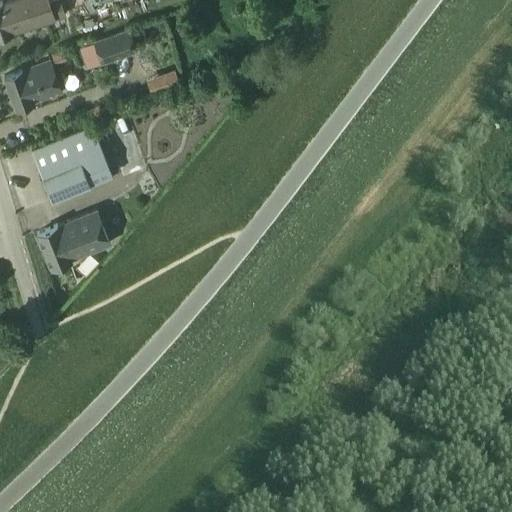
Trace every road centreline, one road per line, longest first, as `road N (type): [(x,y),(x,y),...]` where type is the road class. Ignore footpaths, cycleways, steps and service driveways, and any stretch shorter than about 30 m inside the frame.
road 1 (unclassified): [(431,0),(173,333),(0,500)]
road 2 (unclassified): [(36,329),(0,197)]
